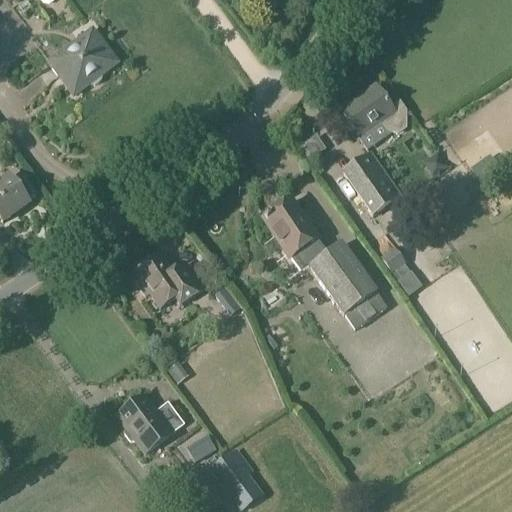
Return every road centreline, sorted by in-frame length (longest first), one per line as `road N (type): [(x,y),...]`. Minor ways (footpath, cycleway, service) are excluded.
road 1 (tertiary): [(0,296),(239,128),(270,94)]
road 2 (tertiary): [(270,94),(351,0)]
